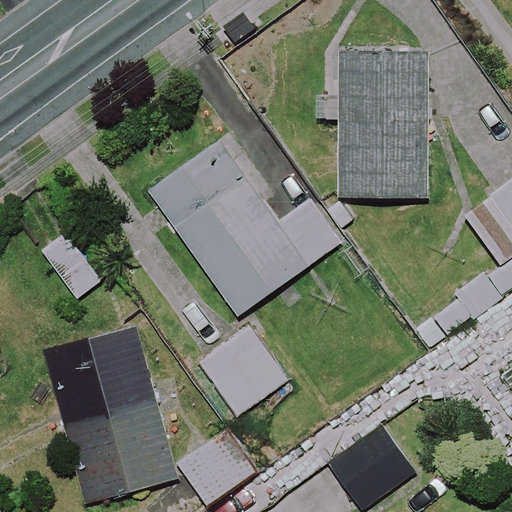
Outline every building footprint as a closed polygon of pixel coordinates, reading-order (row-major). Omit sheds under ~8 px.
[(427,197),(428,56),(343,55),(342,197),(427,197)] [(278,223),(221,142),(151,191),(240,317),(343,244),(312,199),(278,223)] [(511,181),(486,200),(511,237),(511,181)] [(103,280),(66,233),(42,252),(78,299),(103,280)] [(180,477),(136,326),(44,353),(88,504),(180,477)] [(289,382),(251,326),(200,361),(238,416),(289,382)] [(511,369),(503,376),(511,389),(511,369)] [(418,471),(386,425),(331,463),(363,510),(418,471)] [(248,479),(221,438),(182,465),(209,505),(248,479)]
